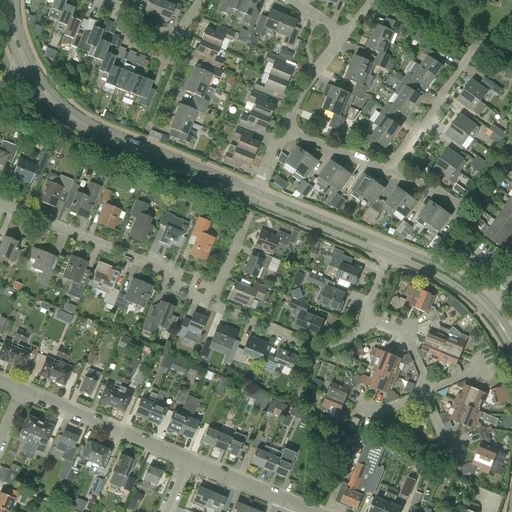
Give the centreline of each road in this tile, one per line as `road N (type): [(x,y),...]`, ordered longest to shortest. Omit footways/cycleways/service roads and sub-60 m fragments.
road 1 (primary): [(254,196),(83,125),(27,68)]
road 2 (residential): [(0,202),(168,273),(176,288),(211,302)]
road 3 (residential): [(188,462),(21,391)]
road 4 (residential): [(211,302),(314,346),(356,334),(365,319)]
road 5 (residential): [(473,44),(389,170)]
road 6 (primary): [(389,250),(254,196)]
road 7 (residential): [(311,511),(188,462)]
